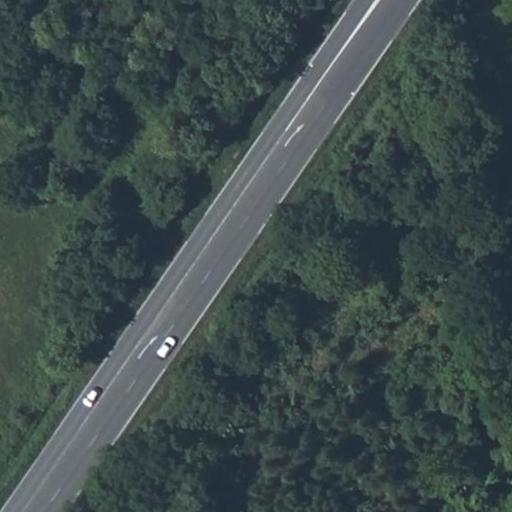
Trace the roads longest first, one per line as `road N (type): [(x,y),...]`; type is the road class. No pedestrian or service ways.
road 1 (primary): [(383,0),(29,511)]
road 2 (track): [(444,237),(505,511)]
